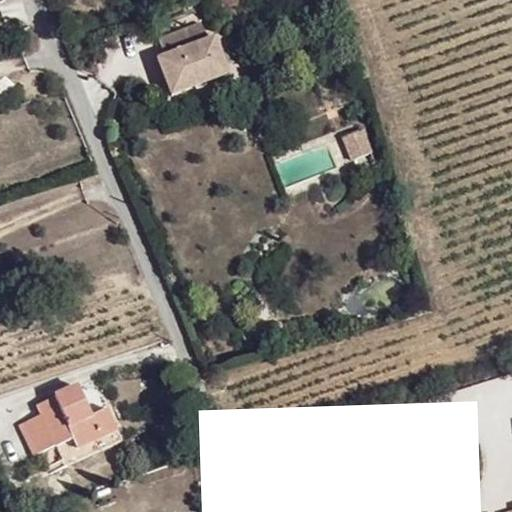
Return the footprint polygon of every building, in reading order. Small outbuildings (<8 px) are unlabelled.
[(200,28),(157,44),(163,61),(157,64),(170,100),(227,80),(213,43),(206,46),(200,28)] [(358,135),(340,142),(349,165),(367,158),(358,135)] [(40,411),(45,422),(58,453),(73,446),(79,457),(117,439),(109,416),(93,424),(78,393),(40,411)] [(58,453),(45,422),(22,431),(35,463),(58,453)] [(20,511),(14,495),(4,500),(8,511),(20,511)] [(511,511),(511,501),(502,505),(503,511),(511,511)]
